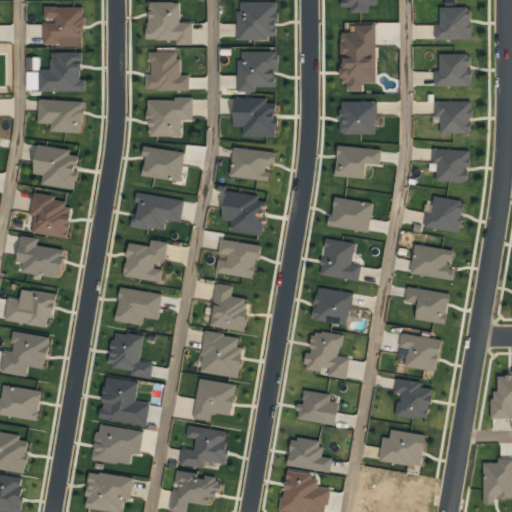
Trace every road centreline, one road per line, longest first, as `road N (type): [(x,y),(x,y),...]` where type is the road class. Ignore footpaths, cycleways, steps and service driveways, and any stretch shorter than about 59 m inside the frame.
road 1 (residential): [(117,0),(118,134),(56,511)]
road 2 (residential): [(251,511),(314,120),(313,0)]
road 3 (residential): [(449,511),(501,221),(507,0)]
